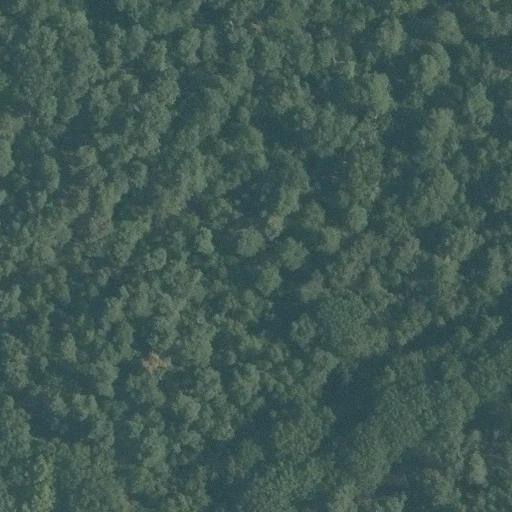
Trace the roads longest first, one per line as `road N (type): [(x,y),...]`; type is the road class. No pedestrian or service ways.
road 1 (track): [(424,0),(325,437)]
road 2 (track): [(511,345),(325,437),(225,511)]
road 3 (track): [(122,511),(0,400)]
